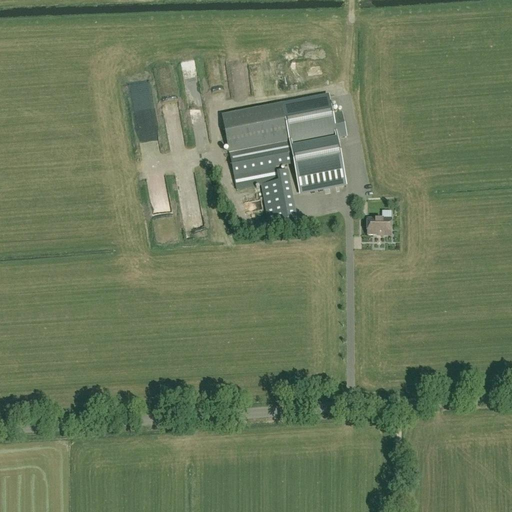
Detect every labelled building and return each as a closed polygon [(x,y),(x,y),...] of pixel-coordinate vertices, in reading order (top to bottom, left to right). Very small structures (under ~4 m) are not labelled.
[(223,73),(211,75),(213,82),(225,79),(223,73)] [(248,82),(236,83),(238,106),(249,105),(248,82)] [(329,98),(283,107),(222,119),(236,191),(261,186),(262,186),(278,183),(276,174),(275,169),(295,165),(300,194),(346,185),(337,140),(347,138),(342,115),(332,117),(329,98)] [(262,186),(261,186),(268,225),(297,220),(288,172),(276,174),(278,183),(262,186)] [(391,238),(391,220),(367,220),(367,236),(377,236),(377,238),(391,238)]
